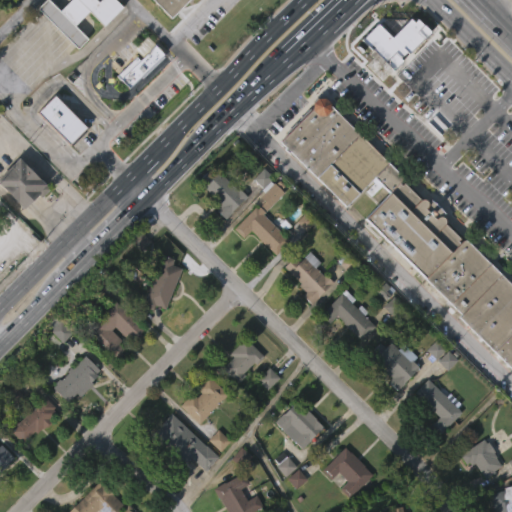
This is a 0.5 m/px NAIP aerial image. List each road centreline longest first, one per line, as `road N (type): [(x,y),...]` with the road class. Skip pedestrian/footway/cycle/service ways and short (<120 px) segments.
road 1 (residential): [(446,511),(437,487),(125,180)]
road 2 (primary): [(0,342),(293,54)]
road 3 (residential): [(19,511),(241,291)]
road 4 (primary): [(308,0),(155,150)]
road 5 (primary): [(125,180),(0,307)]
road 6 (primary): [(328,21),(366,0),(436,7),(457,25)]
